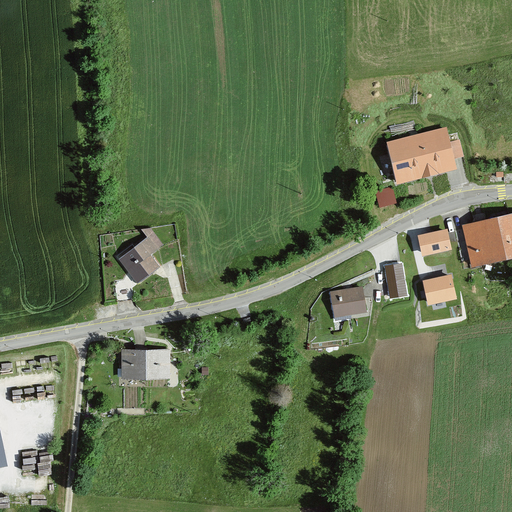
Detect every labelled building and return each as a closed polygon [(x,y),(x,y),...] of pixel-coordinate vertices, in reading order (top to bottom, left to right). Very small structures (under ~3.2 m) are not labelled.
[(389,143),(399,181),(427,174),(456,167),(453,158),(463,155),(457,133),(447,135),(445,129),(389,143)] [(392,187),(375,192),(379,206),(396,201),(392,187)] [(511,215),(465,227),(468,239),(474,265),(511,256),(511,215)] [(148,238),(120,259),(138,282),(155,269),(159,266),(149,254),(162,244),(153,233),(150,229),(142,230),(148,238)] [(445,231),(419,236),(422,253),(449,248),(445,231)] [(401,264),(386,266),(391,297),(406,294),(401,264)] [(455,297),(450,276),(444,277),(425,281),(430,302),(455,297)] [(347,290),(332,293),(337,319),(350,317),(349,313),(366,310),(362,288),(347,290)] [(115,292),(116,299),(116,302),(133,299),(132,289),(115,292)] [(168,350),(123,350),(123,377),(168,376),(168,350)] [(34,504),(49,502),(47,491),(33,493),(34,504)]
